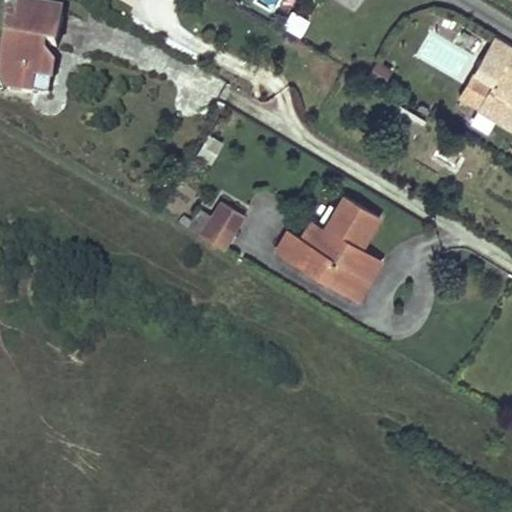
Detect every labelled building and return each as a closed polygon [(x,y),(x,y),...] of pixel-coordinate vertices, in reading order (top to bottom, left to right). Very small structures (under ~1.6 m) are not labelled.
[(55,84),(58,69),(49,55),(46,55),(48,48),(59,50),(66,15),(25,8),(20,28),(13,26),(10,43),(7,61),(3,81),(10,82),(9,91),(37,96),(39,81),(55,84)] [(290,8),(281,25),(300,35),(309,18),(290,8)] [(0,59),(7,61),(10,43),(2,43),(0,55),(0,59)] [(390,68),(377,61),(369,76),(381,84),(390,68)] [(511,68),(503,63),(479,104),(478,106),(511,126),(511,68)] [(479,104),(493,81),(475,71),(462,94),(479,104)] [(55,84),(39,81),(37,96),(52,99),(55,84)] [(397,105),(392,115),(398,119),(398,122),(415,132),(423,120),(397,105)] [(314,244),(302,237),(289,230),(277,248),(346,290),(365,257),(357,253),(362,246),(379,216),(344,194),(324,228),(314,244)] [(223,199),(204,232),(228,245),(246,213),(223,199)] [(311,221),(302,237),(314,244),(324,228),(311,221)] [(382,258),(362,246),(357,253),(365,257),(346,290),(359,297),(382,258)]
